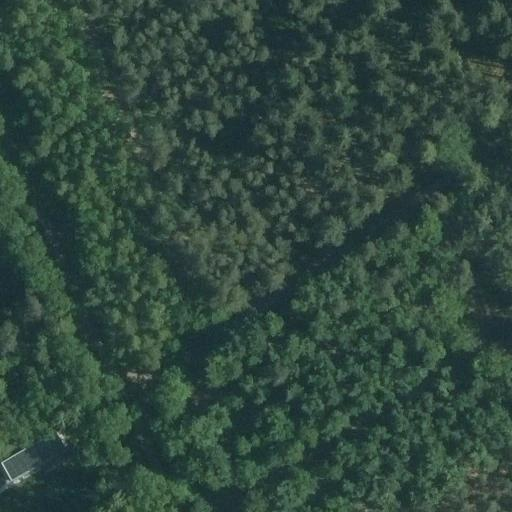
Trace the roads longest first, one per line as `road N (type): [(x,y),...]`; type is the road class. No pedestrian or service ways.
road 1 (track): [(0,118),(129,398)]
road 2 (track): [(321,265),(129,398)]
road 3 (track): [(511,131),(321,265)]
road 4 (track): [(129,398),(179,511)]
